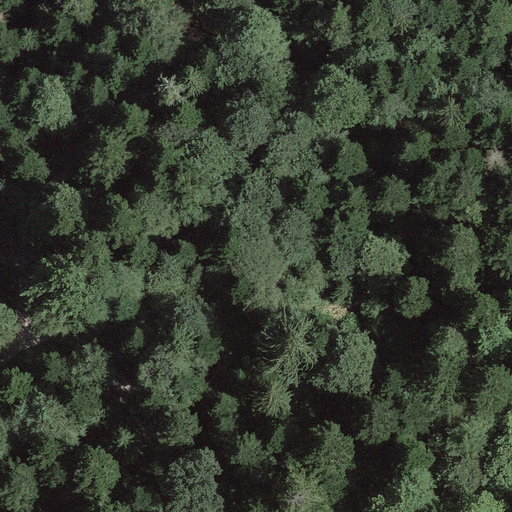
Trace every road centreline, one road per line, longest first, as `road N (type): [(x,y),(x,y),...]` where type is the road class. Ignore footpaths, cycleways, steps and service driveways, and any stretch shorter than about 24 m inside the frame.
road 1 (track): [(0,352),(23,307),(27,258),(56,183),(140,101),(220,0)]
road 2 (track): [(184,511),(171,468),(100,354),(64,338),(5,345)]
